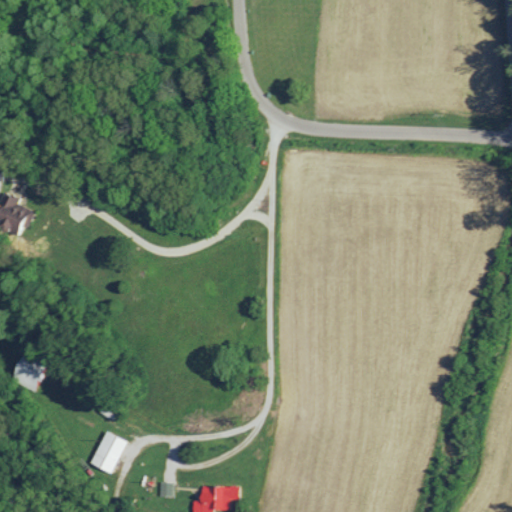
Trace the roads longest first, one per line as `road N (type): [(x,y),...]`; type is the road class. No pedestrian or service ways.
road 1 (residential): [(511,138),(257,124),(237,0)]
road 2 (residential): [(279,129),(267,194),(267,423),(256,429)]
road 3 (residential): [(175,441),(256,429),(238,458),(195,478),(169,470),(175,441)]
